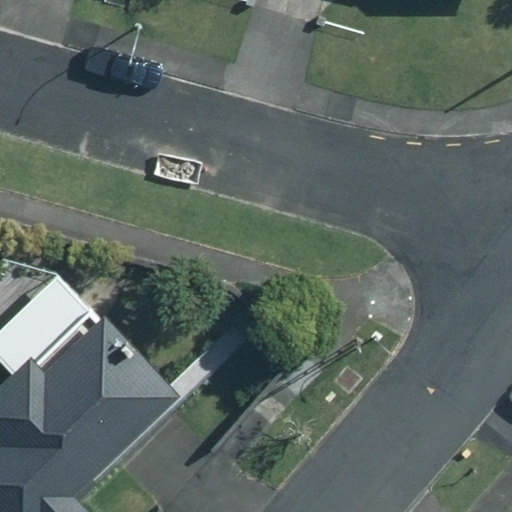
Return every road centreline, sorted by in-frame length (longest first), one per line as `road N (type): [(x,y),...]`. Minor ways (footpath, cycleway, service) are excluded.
road 1 (residential): [(511,237),(0,80)]
road 2 (residential): [(511,302),(317,511)]
